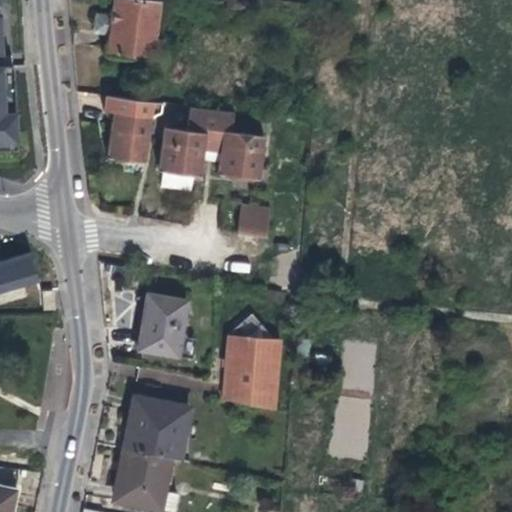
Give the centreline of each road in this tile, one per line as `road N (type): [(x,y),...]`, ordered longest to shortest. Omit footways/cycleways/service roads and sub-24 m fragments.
road 1 (residential): [(74,222),(86,336),(59,511)]
road 2 (residential): [(43,0),(74,222)]
road 3 (track): [(511,317),(313,302)]
